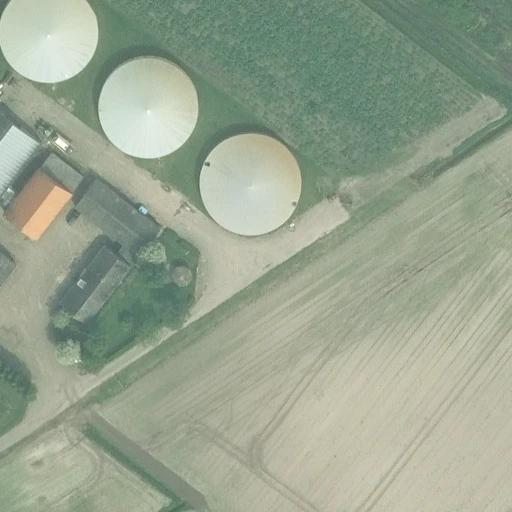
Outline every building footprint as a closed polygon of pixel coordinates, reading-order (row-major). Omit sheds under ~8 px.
[(3,0),(1,3),(0,5),(0,55),(0,56),(2,59),(4,62),(7,66),(11,70),(14,72),(17,75),(20,77),(23,79),(28,81),(32,82),(35,83),(41,84),(47,85),(51,85),(54,84),(61,83),(66,82),(71,80),(75,78),(77,76),(80,75),(82,73),(84,72),(87,69),(89,66),(92,63),(93,61),(95,58),(97,56),(98,52),(100,49),(101,46),(102,42),(102,40),(103,37),(103,33),(103,30),(103,27),(103,24),(102,21),(101,17),(101,15),(99,11),(98,8),(96,4),(94,1),(93,0),(3,0)] [(187,67),(184,64),(181,62),(177,59),(174,57),(170,55),(165,54),(161,52),(157,52),(152,51),(148,51),(143,51),(141,51),(136,52),(131,54),(128,55),(123,57),(120,58),(116,61),(113,64),(111,66),(107,69),(105,72),(103,75),(101,78),(98,84),(96,88),(95,92),(94,96),(94,101),(93,104),(93,106),(94,109),(94,114),(95,117),(96,121),(97,124),(98,127),(99,130),(101,134),(102,136),(104,138),(107,141),(109,143),(111,146),(113,148),(117,150),(119,152),(123,154),(127,156),(129,157),(133,158),(139,159),(141,160),(145,160),(151,160),(155,160),(160,159),(165,157),(170,155),(173,154),(176,153),(181,149),(183,147),(185,145),(187,143),(190,140),(192,138),(194,134),(196,132),(197,129),(199,126),(200,124),(201,120),(201,117),(202,114),(203,110),(203,106),(203,103),(203,100),(202,98),(202,94),(201,91),(200,88),(199,84),(197,81),(195,78),(194,76),(192,73),(191,71),(188,68),(187,67)] [(0,110),(0,200),(43,144),(0,110)] [(276,139),(273,137),(269,135),(267,134),(263,133),(259,132),(255,132),(252,132),(248,132),(244,132),(240,133),(238,133),(233,135),(230,136),(227,137),(224,139),(221,141),(218,144),(215,146),(212,149),(210,152),(207,155),(205,159),(204,162),(203,165),(202,169),(201,171),(200,176),(200,179),(200,183),(200,186),(200,189),(201,191),(201,195),(202,198),(204,201),(204,203),(206,207),(208,209),(209,211),(211,214),(213,216),(216,219),(220,222),(222,224),(225,226),(229,228),(232,229),(234,230),(237,231),(241,232),(244,232),(249,233),(253,233),(256,232),(261,232),(267,230),(272,228),(274,227),(278,225),(281,223),(283,221),(285,219),(287,217),(289,214),(291,212),(293,209),(295,207),(297,203),(298,200),(299,197),(300,194),(300,190),(301,188),(301,185),(301,182),(301,178),(301,175),(300,173),(300,170),(299,167),(298,164),(297,162),(295,158),(293,156),(292,153),(289,150),(287,147),(283,144),(279,140),(276,139)] [(37,238),(83,177),(52,152),(5,213),(37,238)] [(96,179),(75,207),(139,256),(160,228),(96,179)] [(104,245),(61,302),(87,323),(102,303),(132,265),(104,245)] [(0,284),(16,264),(0,251),(0,284)]
